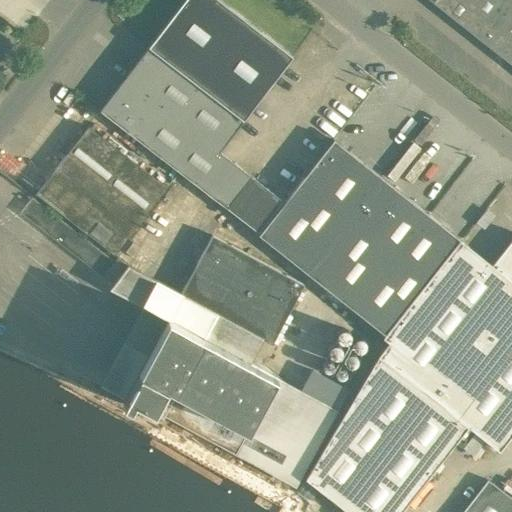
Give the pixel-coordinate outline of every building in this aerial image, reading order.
[(218,0),(184,0),(148,47),(243,121),(292,57),(218,0)] [(511,0),(428,0),(511,66),(511,0)] [(148,47),(99,111),(130,135),(179,172),(228,210),(257,233),(282,201),(219,152),(243,121),(148,47)] [(35,193),(113,255),(134,228),(133,228),(165,187),(138,166),(129,158),(87,126),(35,193)] [(334,140),(259,235),(385,335),(457,244),(459,240),(460,241),(461,240),(428,214),(381,177),(334,140)] [(19,203),(15,209),(19,212),(45,232),(112,285),(109,288),(144,304),(99,385),(120,396),(123,398),(121,403),(128,407),(133,399),(226,450),(229,452),(293,487),(336,410),(347,391),(311,371),(300,390),(260,368),(253,364),(266,340),(273,344),(302,287),(304,284),(213,235),(181,294),(128,265),(117,257),(114,261),(56,217),(31,197),(24,207),(19,203)] [(286,505),(284,508),(289,511),(309,511),(322,495),(344,511),(399,511),(467,427),(499,452),(511,435),(511,238),(491,265),(483,259),(460,241),(459,240),(457,244),(385,335),(382,338),(389,343),(378,357),(355,396),(304,480),(305,481),(292,499),(286,505)] [(511,511),(511,498),(487,480),(461,511),(511,511)]
